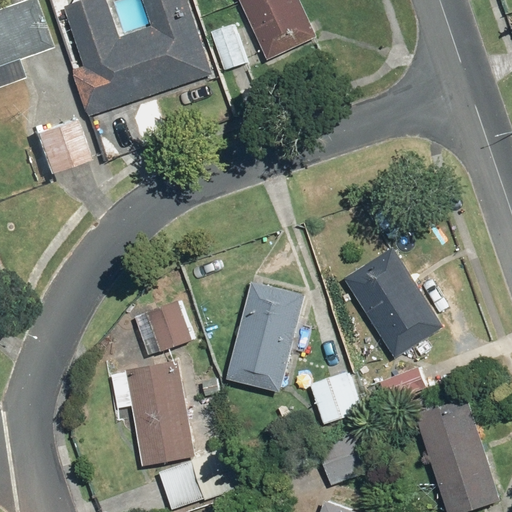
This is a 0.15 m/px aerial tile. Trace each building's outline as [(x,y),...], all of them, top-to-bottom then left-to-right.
[(28,0),(3,0),(0,1),(0,80),(14,75),(6,55),(43,42),(28,0)] [(74,67),(90,115),(215,74),(190,0),(144,0),(153,25),(126,34),(114,0),(74,0),(64,3),(84,63),(74,67)] [(301,0),(242,0),(270,59),(319,37),(301,0)] [(250,60),(235,21),(211,31),(226,70),(250,60)] [(47,173),(90,156),(75,117),(31,134),(47,173)] [(396,246),(346,277),(397,358),(447,327),(396,246)] [(282,392),(308,292),(253,278),(227,377),(282,392)] [(179,294),(135,309),(151,354),(195,339),(179,294)] [(183,358),(113,368),(119,406),(134,404),(143,464),(197,456),(183,358)] [(421,365),(383,381),(391,401),(429,386),(421,365)] [(351,369),(312,384),(328,423),(366,408),(351,369)] [(435,394),(413,401),(451,511),(461,511),(503,498),(469,397),(439,407),(435,394)] [(355,428),(318,442),(334,483),(371,469),(355,428)] [(231,448),(161,470),(174,511),(244,489),(231,448)] [(322,511),(351,511),(353,507),(328,498),(322,511)]
